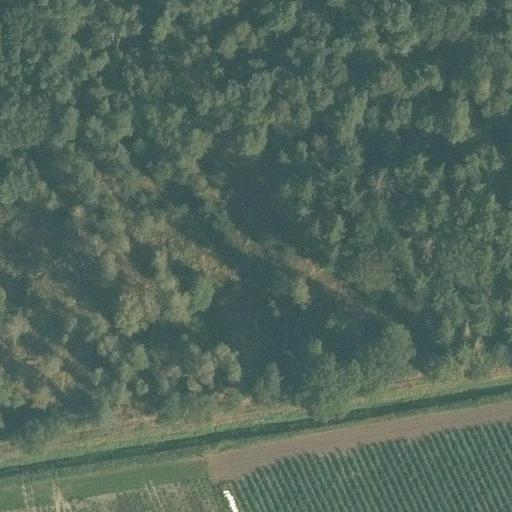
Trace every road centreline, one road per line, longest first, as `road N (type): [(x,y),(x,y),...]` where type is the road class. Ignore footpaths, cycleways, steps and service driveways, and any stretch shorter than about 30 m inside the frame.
road 1 (track): [(292,0),(0,186)]
road 2 (track): [(406,0),(511,171)]
